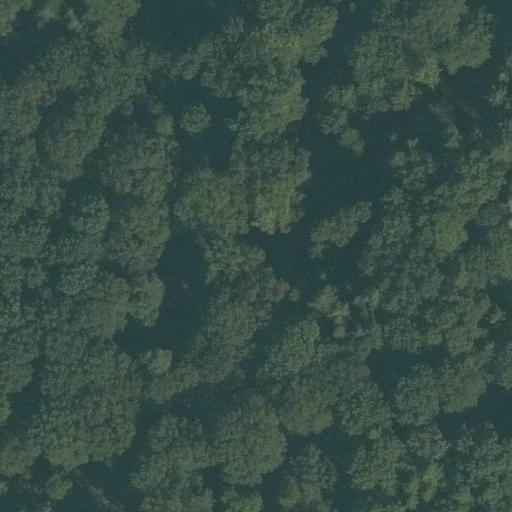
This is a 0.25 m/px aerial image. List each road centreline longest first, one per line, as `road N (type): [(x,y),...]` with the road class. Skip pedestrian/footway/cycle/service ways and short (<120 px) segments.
road 1 (unclassified): [(354,0),(314,114),(270,366),(254,387)]
road 2 (track): [(148,213),(56,80),(0,38)]
road 3 (track): [(254,387),(148,213)]
road 4 (track): [(254,387),(155,511)]
road 5 (track): [(335,511),(254,387)]
